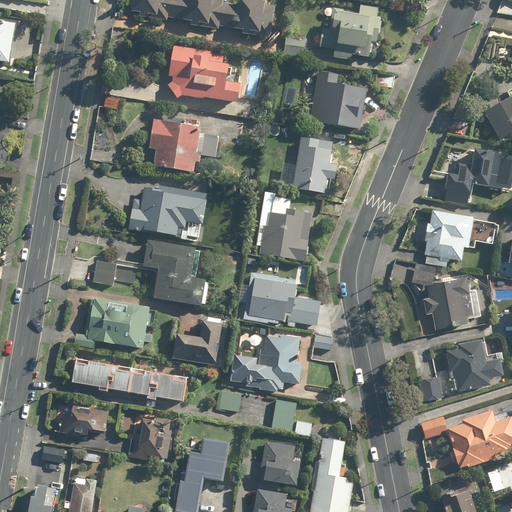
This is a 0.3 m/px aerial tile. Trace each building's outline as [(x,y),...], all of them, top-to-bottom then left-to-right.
[(266,7),(266,0),(249,0),(248,4),(235,3),(235,6),(221,4),(221,0),(131,0),(130,16),(155,19),(156,18),(179,21),(179,24),(217,29),(217,27),(232,29),(232,32),(239,33),(239,39),(246,40),(247,36),(269,39),(273,7),(266,7)] [(351,58),(371,60),(373,43),(375,43),(377,20),(375,20),(376,9),(358,8),(358,15),(331,12),(329,32),(321,31),(319,49),(333,51),(332,61),(351,63),(351,58)] [(0,65),(8,67),(11,26),(0,25),(0,65)] [(305,44),(286,41),(284,56),(302,59),(305,44)] [(179,99),(235,107),(237,98),(239,98),(241,88),(223,86),(225,68),(219,68),(221,56),(170,49),(166,77),(170,78),(169,87),(166,90),(175,101),(179,99)] [(323,127),(359,133),(361,115),(364,116),(366,106),(362,106),(365,91),(336,87),(338,76),(318,73),(309,130),(322,132),(323,127)] [(394,74),(382,75),(383,90),(395,89),(394,74)] [(509,99),(481,114),(496,142),(511,133),(511,87),(505,92),(509,99)] [(121,101),(105,98),(103,109),(119,112),(121,101)] [(182,124),(152,121),(149,151),(155,151),(153,174),(191,177),(192,165),(199,166),(200,160),(215,161),(217,138),(198,136),(199,123),(182,122),(182,124)] [(331,184),(333,167),(327,166),(330,145),(300,140),(293,191),(323,196),(325,183),(331,184)] [(503,155),(470,152),(469,167),(453,166),(453,175),(444,174),(441,202),(466,204),(467,188),(485,189),(486,175),(501,176),(503,155)] [(126,232),(200,241),(206,194),(159,189),(158,192),(142,190),(141,202),(133,201),(132,210),(129,210),(126,232)] [(290,200),(274,198),(274,194),(264,193),(256,257),(303,263),(309,214),(288,212),(290,200)] [(426,245),(424,265),(445,268),(445,261),(459,263),(461,249),(473,251),(474,243),(492,245),(494,225),(471,223),(471,218),(430,214),(429,222),(421,221),(419,244),(426,245)] [(192,253),(145,245),(141,271),(155,273),(151,301),(203,309),(207,284),(188,281),(189,272),(192,253)] [(91,285),(113,289),(114,280),(135,283),(137,271),(94,264),(91,285)] [(293,299),(296,281),(250,276),(249,287),(244,286),(240,320),(317,329),(321,302),(293,299)] [(465,294),(462,280),(424,288),(426,300),(422,301),(425,314),(430,313),(434,332),(467,325),(466,320),(479,317),(474,292),(465,294)] [(76,335),(74,348),(94,351),(95,346),(139,354),(146,310),(90,301),(84,336),(76,335)] [(197,342),(175,340),(173,361),(215,364),(219,325),(199,323),(197,342)] [(333,339),(314,337),(313,350),(332,352),(333,339)] [(256,385),(256,391),(282,392),(282,386),(299,387),(300,366),(297,366),(299,340),(266,338),(265,351),(260,351),(259,368),(264,368),(264,369),(252,368),(253,359),(231,358),(229,385),(251,386),(251,384),(256,385)] [(453,378),(456,394),(489,388),(488,380),(500,378),(497,360),(483,363),(479,341),(454,346),(455,351),(444,353),(448,379),(453,378)] [(441,399),(430,350),(411,354),(423,403),(441,399)] [(144,398),(144,402),(153,403),(154,400),(183,404),(187,379),(73,362),(69,387),(94,391),(94,394),(104,396),(104,392),(144,398)] [(241,395),(220,392),(218,410),(239,412),(241,395)] [(296,401),(276,399),(272,431),(292,434),(296,401)] [(107,436),(109,414),(92,413),(93,408),(70,407),(69,414),(61,413),(59,436),(79,437),(79,434),(107,436)] [(440,418),(419,424),(424,442),(445,436),(455,471),(494,459),(493,457),(508,452),(507,445),(511,443),(511,429),(509,419),(490,425),(487,414),(458,422),(459,426),(444,430),(440,418)] [(169,430),(170,422),(153,420),(154,418),(138,416),(133,459),(146,461),(146,458),(168,461),(172,430),(169,430)] [(312,424),(295,422),(293,435),(309,438),(312,424)] [(175,511),(197,511),(202,482),(223,486),(229,445),(203,441),(202,452),(186,449),(175,511)] [(339,479),(344,444),(321,441),(309,511),(348,511),(353,481),(339,479)] [(281,486),(296,488),(300,462),(293,461),(295,448),(264,443),(256,490),(280,494),(281,486)] [(64,451),(42,448),(40,463),(62,466),(64,451)] [(91,511),(96,481),(85,480),(84,486),(73,485),(70,503),(64,502),(62,510),(69,511),(91,511)] [(473,511),(465,488),(438,498),(443,511),(473,511)] [(24,500),(23,511),(49,511),(50,511),(42,511),(44,491),(32,490),(31,501),(24,500)] [(252,511),(291,511),(292,511),(285,510),(287,495),(280,494),(256,490),(252,511)]
